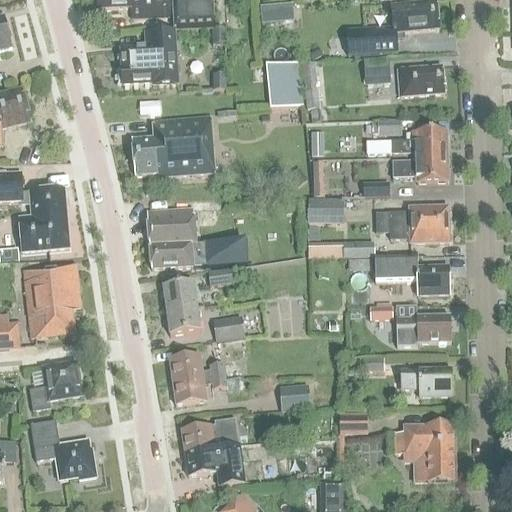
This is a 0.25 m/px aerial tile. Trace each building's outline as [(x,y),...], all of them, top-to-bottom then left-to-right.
[(170,2),(170,0),(96,0),(97,13),(131,12),(132,22),(175,20),(175,32),(213,31),(212,1),(170,2)] [(437,32),(434,5),(393,9),(391,10),(393,35),(394,35),(396,35),(396,36),(437,32)] [(261,27),(294,24),(292,6),(259,10),(261,27)] [(0,53),(11,51),(4,20),(0,20),(0,53)] [(225,48),(224,32),(212,32),(212,49),(225,48)] [(350,58),(347,58),(347,60),(397,57),(397,55),(396,55),(395,42),(394,35),(393,35),(348,38),(350,58)] [(177,88),(173,37),(144,38),(145,51),(119,53),(121,75),(118,78),(118,85),(122,87),(122,90),(151,88),(152,89),(177,88)] [(385,86),(384,62),(364,63),(365,87),(385,86)] [(316,86),(315,65),(300,66),(305,107),(314,107),(313,94),(315,94),(314,86),(316,86)] [(302,109),(297,66),(265,68),(269,113),(302,109)] [(442,98),(440,70),(399,73),(399,74),(397,74),(399,100),(401,100),(401,101),(442,98)] [(225,93),(225,76),(213,77),(213,93),(225,93)] [(0,148),(1,148),(0,137),(0,132),(29,126),(21,93),(0,98),(0,148)] [(214,177),(209,120),(152,125),(153,142),(131,144),(134,180),(157,178),(157,182),(214,177)] [(399,137),(399,124),(371,125),(371,138),(399,137)] [(415,160),(446,159),(445,135),(411,136),(411,144),(392,145),(393,159),(415,158),(415,160)] [(390,157),(390,146),(378,146),(378,158),(390,157)] [(446,159),(415,160),(415,165),(393,165),(393,182),(416,182),(416,187),(447,186),(446,159)] [(285,181),(294,193),(306,184),(296,172),(285,181)] [(21,198),(21,177),(0,177),(0,205),(22,205),(22,206),(30,206),(31,221),(18,222),(21,257),(69,252),(63,193),(29,196),(29,198),(21,198)] [(388,200),(388,187),(363,188),(363,201),(388,200)] [(342,228),(342,202),(307,203),(308,228),(342,228)] [(194,247),(191,211),(146,215),(147,226),(148,226),(149,242),(148,242),(148,246),(149,246),(151,262),(150,262),(151,273),(192,271),(190,247),(194,247)] [(449,246),(449,211),(407,212),(407,218),(388,218),(389,242),(408,242),(408,247),(449,246)] [(373,260),(373,246),(306,249),(306,264),(342,262),(373,260)] [(0,264),(18,264),(17,251),(0,252),(0,264)] [(416,272),(416,261),(373,262),(374,285),(416,284),(416,298),(449,298),(448,272),(416,272)] [(359,274),(371,274),(371,263),(359,263),(359,274)] [(79,312),(75,269),(43,272),(43,273),(23,275),(30,341),(73,337),(71,313),(79,312)] [(235,287),(233,272),(207,276),(209,291),(235,287)] [(162,291),(165,313),(195,309),(192,287),(162,291)] [(195,309),(165,313),(169,340),(199,335),(195,309)] [(391,323),(391,311),(369,311),(369,324),(391,323)] [(9,330),(8,317),(0,318),(0,353),(9,353),(22,352),(20,329),(9,330)] [(243,342),(241,328),(240,319),(212,323),(213,332),(215,346),(243,342)] [(416,322),(395,322),(396,351),(417,351),(417,347),(436,347),(437,349),(443,349),(445,347),(450,347),(449,321),(416,321),(416,322)] [(200,359),(169,364),(172,386),(224,379),(224,378),(222,368),(209,369),(210,374),(202,376),(200,359)] [(383,376),(383,362),(359,363),(359,376),(383,376)] [(81,400),(75,367),(42,372),(45,393),(31,395),(33,413),(47,411),(46,405),(81,400)] [(451,400),(450,373),(418,374),(418,375),(400,375),(400,393),(418,392),(418,401),(451,400)] [(225,391),(224,379),(172,386),(175,409),(206,405),(204,389),(212,388),(212,393),(225,391)] [(309,414),(308,389),(278,390),(279,416),(309,414)] [(13,416),(15,409),(8,406),(6,414),(13,416)] [(366,437),(366,417),(339,417),(340,437),(366,437)] [(239,450),(235,422),(214,426),(214,429),(210,430),(211,430),(181,434),(184,457),(239,450)] [(58,449),(55,425),(29,429),(35,466),(54,463),(58,485),(77,482),(78,484),(96,481),(88,444),(58,449)] [(453,485),(453,428),(451,428),(451,429),(403,429),(403,436),(394,436),(395,458),(404,458),(405,460),(423,461),(424,485),(427,485),(452,485),(453,485)] [(319,461),(337,461),(337,444),(320,444),(319,461)] [(0,485),(3,485),(3,467),(13,467),(13,445),(0,445),(0,485)] [(244,486),(239,450),(184,457),(187,480),(216,476),(218,490),(244,486)] [(320,486),(319,511),(343,511),(343,487),(320,486)] [(253,511),(240,498),(236,502),(236,501),(224,511),(253,511)]
